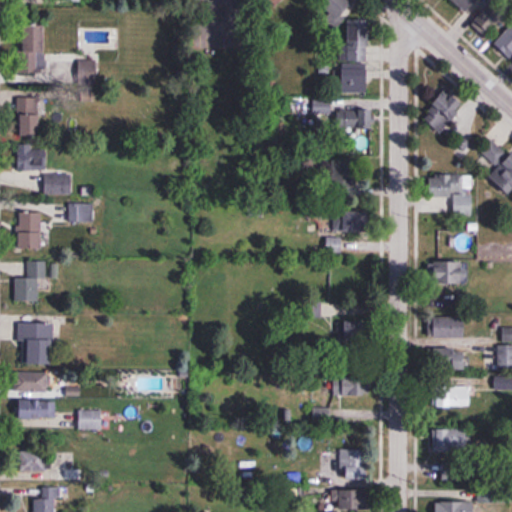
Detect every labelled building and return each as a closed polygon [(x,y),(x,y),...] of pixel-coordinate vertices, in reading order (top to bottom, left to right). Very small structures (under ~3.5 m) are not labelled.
[(318,0),(318,1),(338,19),(352,5),(347,0),(318,0)] [(452,0),(490,33),(509,11),(495,0),(452,0)] [(367,93),(369,19),(347,19),(345,92),(367,93)] [(24,23),(23,72),(44,73),(46,24),(24,23)] [(511,28),(495,44),(511,61),(511,60),(511,28)] [(97,59),(79,59),(79,79),(97,79),(97,59)] [(465,109),(447,91),(422,115),(441,133),(465,109)] [(22,135),(44,135),(44,92),(22,93),(22,135)] [(313,113),(332,113),(332,98),(313,98),(313,113)] [(338,110),(338,129),(375,129),(375,110),(338,110)] [(490,174),(508,194),(511,191),(511,152),(508,156),(493,140),(481,151),(497,168),(490,174)] [(19,170),(47,170),(47,143),(19,143),(19,170)] [(334,158),(337,205),(364,204),(361,157),(334,158)] [(473,214),(473,174),(440,173),(440,214),(473,214)] [(370,232),(371,209),(334,208),(334,231),(370,232)] [(43,248),(43,211),(19,211),(19,248),(43,248)] [(342,251),(342,237),(328,237),(328,251),(342,251)] [(17,260),(17,301),(40,301),(40,278),(49,278),(49,260),(17,260)] [(464,260),(437,260),(437,281),(464,281),(464,260)] [(466,315),(435,315),(435,337),(466,337),(466,315)] [(357,321),(343,322),(345,342),(359,341),(357,321)] [(54,365),(54,323),(19,323),(19,365),(54,365)] [(511,369),(511,343),(498,344),(498,370),(511,369)] [(466,370),(466,350),(433,350),(433,370),(466,370)] [(14,393),(51,393),(51,372),(14,372),(14,393)] [(335,395),(358,395),(358,373),(335,373),(335,395)] [(511,377),(495,377),(495,390),(511,390),(511,377)] [(446,387),(446,406),(471,406),(471,387),(446,387)] [(57,400),(19,400),(19,418),(57,418),(57,400)] [(103,410),(79,410),(79,430),(103,430),(103,410)] [(365,427),(366,411),(314,410),(313,426),(365,427)] [(470,429),(436,429),(436,451),(470,451),(470,429)] [(341,449),(342,478),(364,477),(363,448),(341,449)] [(47,450),(21,450),(21,471),(47,471),(47,450)] [(370,491),(346,491),(346,508),(370,508),(370,491)] [(55,511),(56,494),(36,494),(36,511),(55,511)] [(436,501),(436,511),(475,511),(475,501),(436,501)]
